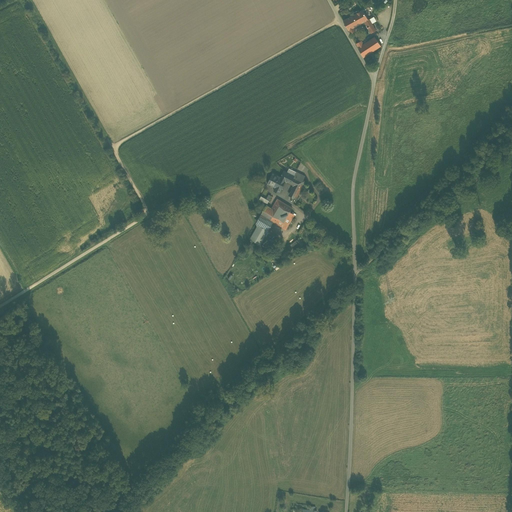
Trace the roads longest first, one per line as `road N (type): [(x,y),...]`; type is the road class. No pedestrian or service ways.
road 1 (track): [(339,18),(111,147),(148,212),(0,305)]
road 2 (residential): [(346,511),(353,175),(374,82)]
road 3 (track): [(29,0),(111,147)]
